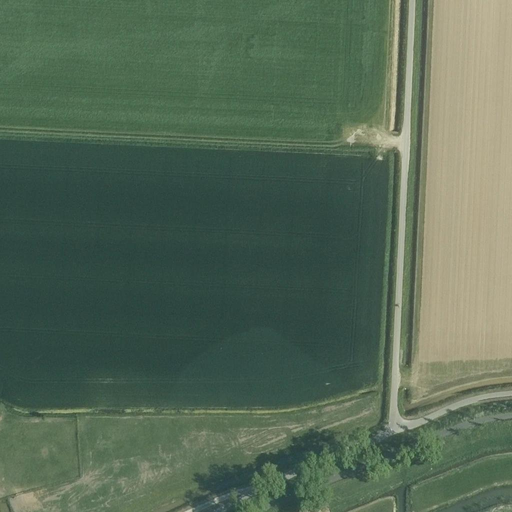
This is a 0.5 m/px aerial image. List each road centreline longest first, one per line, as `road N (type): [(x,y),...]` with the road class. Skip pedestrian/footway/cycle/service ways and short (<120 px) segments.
road 1 (unclassified): [(392,432),(411,0)]
road 2 (unclassified): [(256,511),(469,421),(511,412)]
road 3 (track): [(314,511),(484,439),(511,437)]
road 4 (unclassified): [(217,511),(392,432)]
road 5 (unclassified): [(392,432),(474,399),(511,393)]
